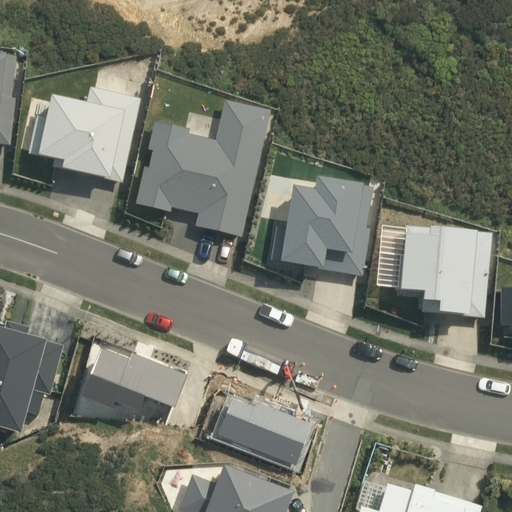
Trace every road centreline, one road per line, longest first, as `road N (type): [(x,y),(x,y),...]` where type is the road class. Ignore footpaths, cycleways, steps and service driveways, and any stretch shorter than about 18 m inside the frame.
road 1 (residential): [(360,369),(0,234)]
road 2 (residential): [(511,410),(360,369)]
road 3 (residential): [(360,369),(320,511)]
